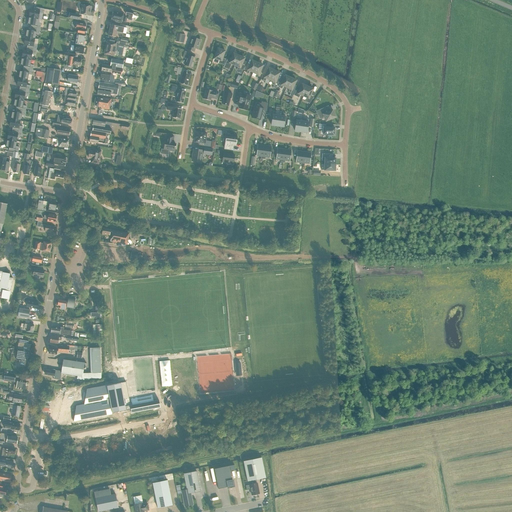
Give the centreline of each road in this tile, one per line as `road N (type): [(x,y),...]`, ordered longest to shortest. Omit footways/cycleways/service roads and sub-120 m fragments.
road 1 (tertiary): [(12,511),(67,194)]
road 2 (tertiary): [(67,194),(101,0)]
road 3 (residential): [(212,32),(304,70),(341,95),(349,110),(346,145)]
road 4 (residential): [(191,105),(295,141),(346,145)]
road 5 (residential): [(0,120),(18,13),(9,0)]
